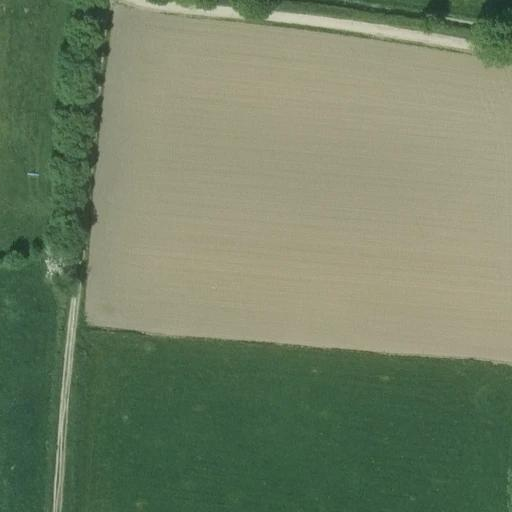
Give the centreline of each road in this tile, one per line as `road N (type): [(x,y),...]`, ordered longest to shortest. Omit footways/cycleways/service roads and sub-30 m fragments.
road 1 (track): [(104,0),(58,511)]
road 2 (track): [(511,50),(143,0)]
road 3 (unknown): [(511,30),(312,0)]
